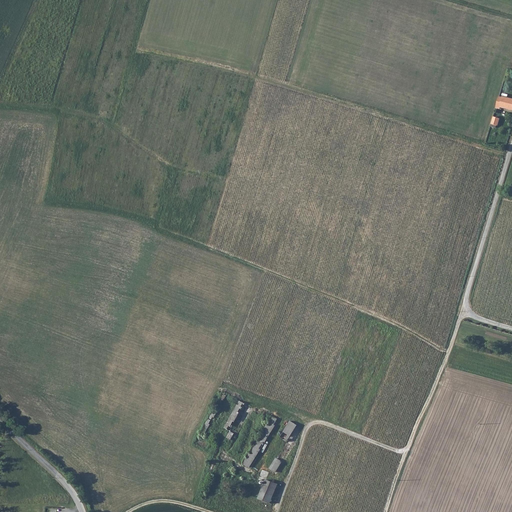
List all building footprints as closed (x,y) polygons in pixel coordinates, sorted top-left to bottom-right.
[(503,98),(500,108),(504,109),(505,108),(511,110),(511,99),(506,98),(505,98),(503,98)] [(224,390),(200,431),(203,433),(227,392),(224,390)] [(224,424),(236,432),(252,404),(240,397),(224,424)] [(274,413),(243,461),(249,464),(279,416),(274,413)] [(280,433),(287,438),(298,421),(290,416),(280,433)] [(269,464),(276,469),(293,442),(286,438),(269,464)] [(269,502),(277,482),(266,477),(258,497),(269,502)]
